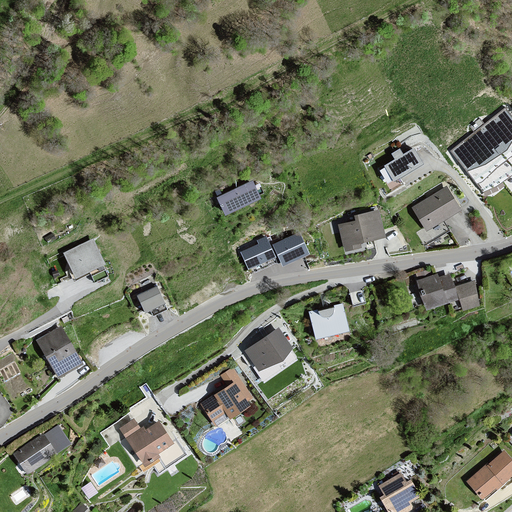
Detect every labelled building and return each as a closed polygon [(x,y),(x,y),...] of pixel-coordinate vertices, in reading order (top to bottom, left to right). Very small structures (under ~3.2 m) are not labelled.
[(511,115),(506,107),(451,150),(483,192),(502,183),(511,176),(511,175),(511,115)] [(394,159),(384,165),(394,182),(425,164),(415,147),(403,154),(400,148),(391,154),(394,159)] [(252,181),(218,198),(227,216),(261,199),(252,181)] [(448,185),(413,207),(427,231),(462,209),(448,185)] [(355,221),(338,225),(345,252),(362,247),(361,243),(387,237),(379,209),(354,216),(355,221)] [(300,232),(273,244),(283,266),(310,254),(300,232)] [(240,252),(248,270),(276,257),(267,236),(257,241),(259,244),(240,252)] [(94,238),(63,253),(75,278),(106,264),(94,238)] [(428,308),(446,302),(459,298),(463,310),(480,304),(473,282),(455,288),(451,274),(438,279),(437,277),(436,275),(419,281),(428,308)] [(157,285),(137,294),(146,314),(166,305),(157,285)] [(365,303),(362,290),(350,293),(354,306),(365,303)] [(342,304),(309,312),(315,338),(348,330),(342,304)] [(63,326),(39,341),(64,382),(89,367),(63,326)] [(279,330),(246,352),(259,369),(283,360),(291,347),(279,330)] [(226,391),(200,407),(218,428),(232,420),(235,421),(254,409),(253,406),(256,402),(232,369),(219,377),(226,391)] [(172,443),(159,423),(150,429),(143,433),(134,420),(121,429),(129,440),(146,466),(160,457),(157,452),(172,443)] [(57,427),(17,454),(29,471),(69,444),(57,427)] [(511,458),(504,450),(468,481),(484,500),(511,475),(511,458)] [(400,472),(377,486),(383,495),(380,497),(389,511),(407,511),(412,509),(414,507),(412,504),(422,497),(410,480),(406,482),(400,472)] [(96,490),(90,481),(82,485),(88,495),(96,490)]
